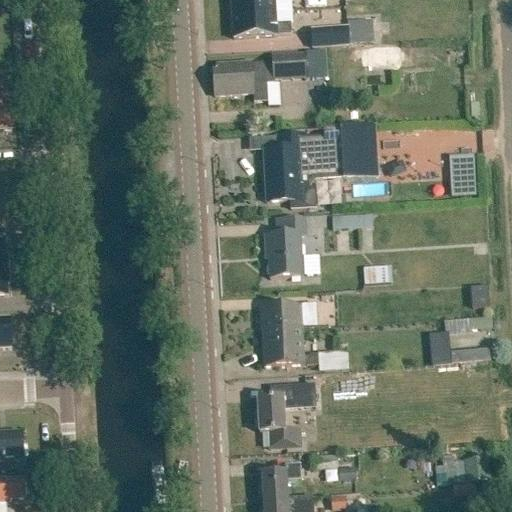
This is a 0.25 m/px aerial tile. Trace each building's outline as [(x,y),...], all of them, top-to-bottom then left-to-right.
[(229,0),(231,18),(276,16),(275,0),(280,0),(229,0)] [(231,18),(232,43),(278,41),(278,39),(291,38),(290,26),(277,27),(276,16),(231,18)] [(312,51),(347,49),(347,32),(312,34),(312,51)] [(383,52),(362,53),(363,72),(374,71),(374,66),(384,66),(383,52)] [(306,81),(327,80),(325,53),(304,54),(306,81)] [(217,75),(213,75),(214,99),(253,97),(253,105),(267,104),(266,86),(274,86),(274,83),(305,81),(304,57),(272,59),(272,64),(216,68),(217,75)] [(0,81),(0,132),(13,132),(12,107),(11,107),(9,81),(0,81)] [(278,152),(263,153),(266,205),(290,204),(291,212),(315,211),(314,195),(311,193),(311,188),(315,184),(342,182),(343,185),(378,183),(375,129),(322,132),(323,141),(306,142),(306,137),(277,139),(278,152)] [(268,254),(270,282),(302,280),(300,238),(305,238),(304,221),(276,223),(277,238),(264,238),(264,254),(268,254)] [(391,271),(364,272),(364,289),(392,288),(391,271)] [(302,331),(301,318),(315,317),(315,307),(260,310),(262,333),(302,331)] [(9,322),(0,322),(0,352),(11,352),(9,322)] [(302,331),(262,333),(264,371),(318,368),(318,358),(303,359),(302,331)] [(488,354),(450,358),(451,370),(489,366),(488,354)] [(257,402),(259,436),(269,435),(270,452),(300,450),(299,432),(284,433),(283,406),(315,404),(314,387),(269,390),(270,401),(257,402)] [(21,435),(0,435),(0,464),(23,463),(21,435)] [(338,461),(312,461),(313,474),(338,474),(338,461)] [(299,468),(285,469),(285,475),(261,477),(263,511),(301,511),(301,505),(287,506),(286,483),(300,482),(299,468)] [(9,481),(0,481),(0,511),(6,511),(6,506),(11,505),(10,502),(25,501),(24,483),(9,484),(9,481)] [(505,511),(504,486),(481,487),(482,511),(505,511)] [(344,511),(344,499),(330,500),(331,511),(344,511)]
